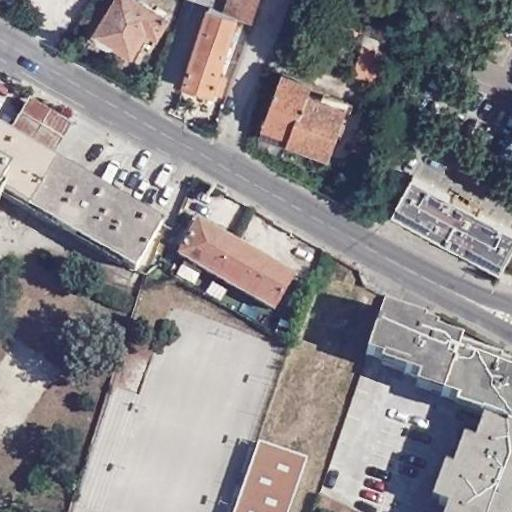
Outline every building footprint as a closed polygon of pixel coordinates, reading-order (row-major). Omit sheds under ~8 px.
[(139,43),(147,30),(156,35),(167,17),(137,0),(114,0),(95,33),(131,54),(139,43)] [(228,0),(224,13),(238,18),(250,22),(257,0),(228,0)] [(321,0),(290,0),(275,48),(280,50),(302,58),(321,0)] [(511,23),(511,13),(483,0),(473,0),(463,21),(503,41),(511,23)] [(220,73),(238,18),(224,13),(210,8),(184,82),(220,95),(228,76),(220,73)] [(148,48),(156,35),(147,30),(139,43),(148,48)] [(392,54),(362,45),(351,75),(376,84),(371,102),(391,109),(398,91),(382,85),(392,54)] [(305,93),(307,87),(282,78),(260,137),(289,148),(292,142),(328,156),(347,110),(305,93)] [(136,265),(161,222),(0,128),(0,193),(3,188),(136,265)] [(511,246),(511,226),(412,172),(394,207),(502,265),(511,246)] [(197,215),(176,253),(275,310),(294,277),(234,241),(237,238),(197,215)] [(400,304),(387,297),(366,353),(406,368),(404,373),(442,388),(440,398),(454,403),(455,401),(480,410),(477,417),(481,419),(472,444),(460,440),(436,506),(445,510),(443,511),(511,511),(511,365),(497,359),(437,327),(438,324),(399,310),(400,304)] [(255,443),(232,511),(288,511),(305,460),(255,443)] [(347,511),(349,508),(317,492),(311,509),(318,511),(347,511)]
